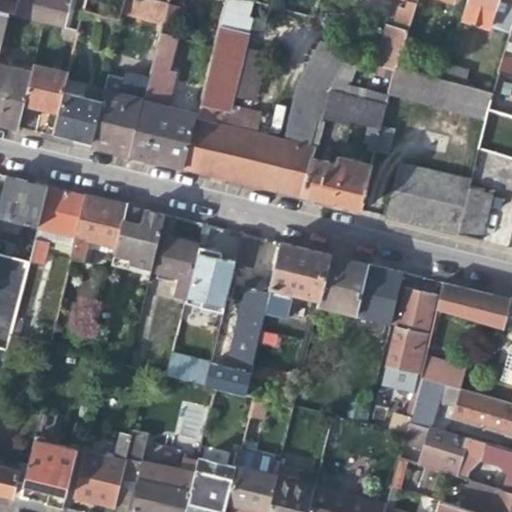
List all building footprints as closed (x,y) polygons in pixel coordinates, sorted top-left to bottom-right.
[(28,0),(26,6),(0,0),(0,11),(6,13),(41,22),(61,26),(68,0),(28,0)] [(84,0),(82,10),(123,22),(125,15),(129,0),(84,0)] [(169,6),(149,0),(129,0),(125,15),(163,26),(163,24),(169,6)] [(253,2),(245,0),(228,0),(228,3),(217,39),(215,46),(238,52),(244,34),(246,35),(251,19),(248,18),(253,2)] [(372,66),(392,71),(414,0),(407,0),(404,8),(400,7),(393,27),(386,25),(372,66)] [(483,2),(511,10),(511,0),(467,0),(460,23),(474,27),(483,2)] [(113,59),(123,22),(82,10),(76,30),(72,48),(113,59)] [(163,26),(158,41),(174,46),(178,28),(163,24),(163,26)] [(326,44),(320,42),(321,44),(347,59),(353,43),(332,33),(326,44)] [(158,41),(140,100),(140,103),(124,154),(135,157),(179,167),(194,116),(162,108),(164,102),(167,103),(175,72),(168,70),(174,46),(158,41)] [(314,118),(320,120),(327,93),(347,59),(321,44),(320,42),(296,84),(281,141),(252,134),(216,126),(221,111),(198,105),(194,116),(179,167),(210,174),(298,196),(309,157),(311,149),(306,147),(314,118)] [(262,58),(238,52),(215,46),(210,62),(198,105),(221,111),(226,112),(227,110),(231,92),(253,98),(262,58)] [(0,64),(0,123),(14,127),(21,103),(28,72),(0,64)] [(38,107),(55,111),(60,92),(65,72),(30,65),(28,72),(21,103),(38,107)] [(494,94),(392,71),(386,96),(487,120),(494,94)] [(82,97),(60,92),(55,111),(48,136),(62,139),(88,145),(104,91),(86,86),(82,97)] [(104,90),(104,91),(88,145),(103,149),(124,154),(140,103),(140,100),(104,90)] [(366,148),(373,150),(378,127),(383,106),(327,93),(320,120),(345,125),(347,121),(365,125),(361,142),(368,143),(366,148)] [(256,117),(227,110),(226,112),(221,111),(216,126),(252,134),(256,117)] [(392,130),(378,127),(373,150),(373,151),(386,154),(392,130)] [(482,137),(479,148),(487,150),(490,139),(482,137)] [(496,153),(487,150),(479,148),(470,181),(467,189),(485,195),(496,153)] [(331,162),(309,157),(298,196),(326,203),(358,211),(369,165),(333,156),(331,162)] [(383,204),(379,216),(455,234),(467,189),(470,181),(398,164),(387,204),(383,204)] [(0,190),(0,216),(35,225),(46,185),(15,178),(4,175),(0,190)] [(35,227),(74,237),(85,195),(59,188),(46,185),(35,225),(35,227)] [(492,197),(485,195),(467,189),(455,234),(480,240),(492,197)] [(86,239),(114,245),(118,229),(120,219),(124,204),(100,199),(85,195),(74,237),(69,258),(80,261),(86,239)] [(135,234),(118,229),(114,245),(109,263),(148,272),(162,214),(141,209),(139,217),(135,234)] [(222,229),(207,225),(203,240),(218,243),(222,229)] [(254,237),(242,234),(241,244),(251,246),(254,237)] [(183,302),(197,245),(177,240),(163,236),(155,269),(180,276),(174,296),(183,302)] [(32,238),(26,260),(40,263),(45,241),(32,238)] [(269,286),(318,298),(329,255),(299,247),(280,243),(269,286)] [(218,251),(197,245),(183,302),(220,311),(233,261),(223,258),(217,256),(218,251)] [(355,312),(358,301),(363,283),(368,264),(344,259),(329,255),(318,298),(317,303),(355,312)] [(377,267),(368,264),(355,312),(389,322),(403,273),(377,267)] [(441,282),(435,309),(487,325),(508,332),(511,333),(511,300),(463,289),(441,282)] [(241,370),(209,362),(204,383),(215,386),(242,393),(247,375),(263,312),(267,294),(268,293),(253,290),(245,287),(229,351),(245,356),(241,370)] [(418,293),(403,289),(379,383),(409,392),(434,297),(418,293)] [(281,298),(267,294),(263,312),(276,316),(281,298)] [(345,351),(352,326),(333,322),(326,346),(345,351)] [(165,373),(204,383),(209,362),(212,350),(193,345),(194,340),(174,335),(165,373)] [(426,346),(417,378),(439,385),(444,386),(453,355),(426,346)] [(258,378),(247,375),(242,393),(254,396),(258,378)] [(427,428),(439,385),(417,378),(407,422),(427,428)] [(511,434),(511,406),(458,390),(451,415),(511,434)] [(267,399),(254,396),(249,414),(262,417),(267,399)] [(48,489),(43,504),(60,508),(74,449),(49,443),(56,415),(39,411),(26,466),(21,482),(37,486),(48,489)] [(391,414),(387,429),(402,433),(406,418),(391,414)] [(449,421),(511,439),(511,434),(451,415),(449,421)] [(511,452),(407,422),(404,440),(423,446),(420,464),(466,479),(469,470),(479,460),(495,465),(506,473),(501,491),(511,494),(511,452)] [(132,429),(125,457),(112,505),(110,511),(127,511),(129,509),(142,511),(182,511),(184,508),(188,490),(177,487),(182,469),(141,458),(147,433),(132,429)] [(93,500),(112,505),(125,457),(115,455),(114,460),(83,452),(72,495),(93,500)] [(220,511),(224,511),(227,501),(236,466),(197,457),(188,490),(184,508),(199,511),(202,511),(204,508),(220,511)] [(15,470),(0,466),(0,492),(18,497),(21,482),(26,466),(17,463),(15,470)] [(243,505),(265,510),(273,477),(274,476),(236,466),(227,501),(243,505)] [(305,511),(307,508),(312,487),(273,477),(265,510),(264,511),(305,511)] [(473,511),(511,511),(511,494),(501,491),(484,485),(472,481),(464,509),(473,511)] [(391,486),(384,511),(390,511),(398,488),(391,486)] [(473,511),(464,509),(443,502),(439,511),(473,511)]
